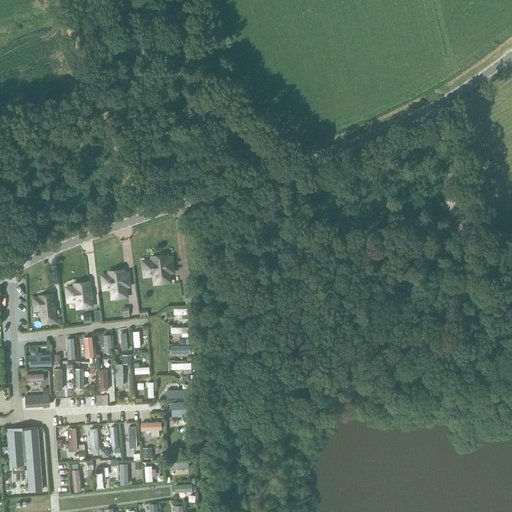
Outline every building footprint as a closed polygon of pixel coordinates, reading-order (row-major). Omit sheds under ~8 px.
[(153,269),(154,279),(170,277),(167,255),(152,257),(153,266),(152,266),(152,269),(153,269)] [(110,283),(111,293),(126,291),(124,270),(109,272),(110,281),(109,281),(109,283),(110,283)] [(91,307),(92,306),(89,282),(74,284),(77,308),(78,308),(78,304),(91,302),(91,307)] [(52,294),(39,296),(42,319),(55,318),(52,294)] [(182,319),(191,319),(191,309),(174,309),(174,315),(182,315),(182,319)] [(189,337),(189,328),(172,327),(171,333),(182,333),(182,337),(189,337)] [(111,335),(104,336),(105,353),(112,353),(111,335)] [(92,337),(84,338),(86,358),(94,357),(92,337)] [(74,338),(66,339),(68,359),(75,359),(74,338)] [(28,367),(51,366),(51,354),(28,355),(28,367)] [(64,367),(56,367),(56,387),(62,387),(61,375),(64,375),(64,367)] [(99,390),(107,390),(107,370),(99,370),(99,390)] [(34,382),(34,388),(45,388),(44,373),(37,373),(37,382),(34,382)] [(144,398),(154,398),(153,382),(147,383),(148,390),(144,390),(144,398)] [(189,390),(166,391),(167,398),(189,398),(189,390)] [(49,394),(25,396),(25,408),(50,406),(49,394)] [(87,395),(71,396),(72,404),(88,403),(87,395)] [(69,405),(68,396),(56,398),(57,407),(69,405)] [(191,402),(171,403),(172,415),(192,414),(191,402)] [(161,422),(141,423),(141,431),(161,430),(161,422)] [(108,443),(120,442),(118,426),(106,427),(108,443)] [(92,437),(88,438),(89,444),(99,443),(97,428),(91,428),(92,437)] [(42,489),(37,430),(8,432),(10,465),(27,464),(29,491),(42,489)] [(70,439),(66,440),(66,447),(71,447),(71,445),(77,445),(75,430),(70,431),(70,439)] [(124,449),(137,448),(136,430),(129,430),(130,442),(124,442),(124,449)] [(141,456),(151,455),(151,445),(141,445),(141,456)] [(121,464),(120,464),(120,485),(128,484),(127,464),(121,464)] [(172,472),(178,472),(178,464),(166,464),(167,478),(172,478),(172,472)] [(192,485),(175,486),(175,492),(186,491),(187,494),(191,493),(191,491),(192,491),(192,485)]
